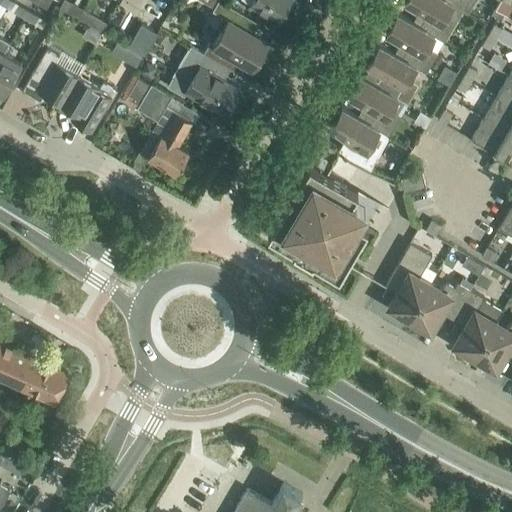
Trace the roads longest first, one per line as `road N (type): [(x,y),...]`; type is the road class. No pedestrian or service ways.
road 1 (residential): [(33,511),(101,393),(106,360),(81,331),(0,284)]
road 2 (residential): [(211,226),(349,0)]
road 3 (residential): [(211,226),(89,162),(58,162),(0,128)]
road 4 (residential): [(511,418),(334,313)]
road 5 (secondary): [(511,493),(335,398)]
road 6 (secondary): [(162,285),(21,219)]
road 7 (secondary): [(21,219),(143,312)]
road 8 (secondary): [(152,357),(110,471)]
road 9 (secondary): [(110,471),(137,447),(179,374)]
